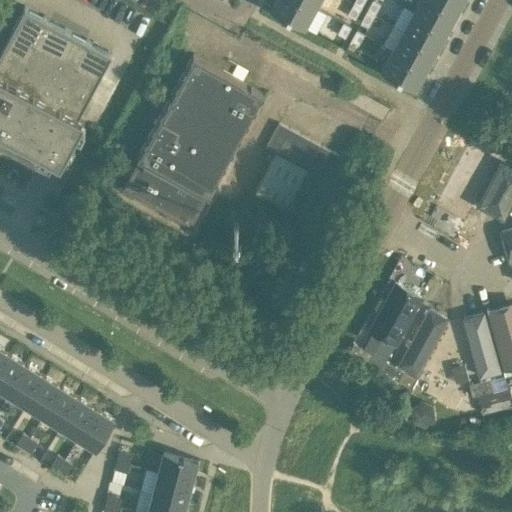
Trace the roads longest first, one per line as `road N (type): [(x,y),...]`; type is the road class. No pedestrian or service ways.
road 1 (residential): [(284,393),(0,222)]
road 2 (residential): [(261,459),(0,301)]
road 3 (residential): [(384,216),(497,0)]
road 4 (residential): [(284,393),(384,216)]
